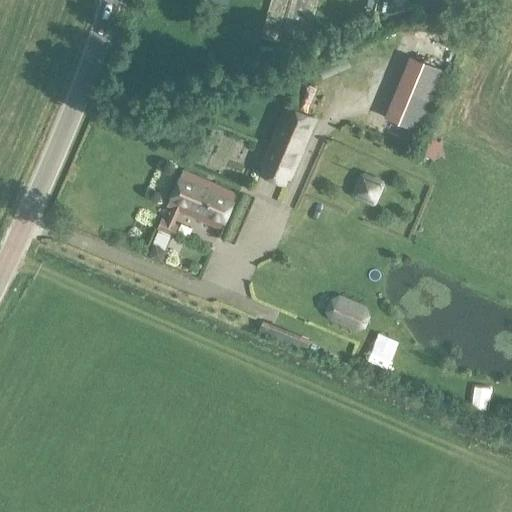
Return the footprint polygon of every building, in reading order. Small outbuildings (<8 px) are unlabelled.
[(446,73),(411,58),(386,118),(421,133),(446,73)] [(318,117),(285,102),(258,165),(261,166),(258,172),(286,185),(288,180),(291,181),(318,117)] [(258,137),(209,122),(205,134),(195,131),(188,154),(247,172),(258,137)] [(414,151),(427,157),(436,139),(422,133),(414,151)] [(220,228),(235,194),(183,170),(168,204),(172,206),(181,210),(220,228)] [(349,193),(372,200),(378,177),(355,171),(349,193)] [(161,217),(156,229),(158,230),(171,235),(174,236),(179,224),(176,223),(175,223),(168,219),(167,219),(161,217)] [(154,243),(148,256),(162,262),(167,249),(166,248),(154,243)] [(326,308),(330,318),(355,329),(365,324),(370,313),(366,304),(340,293),(331,295),(326,308)] [(277,328),(274,335),(303,347),(306,339),(277,328)]
